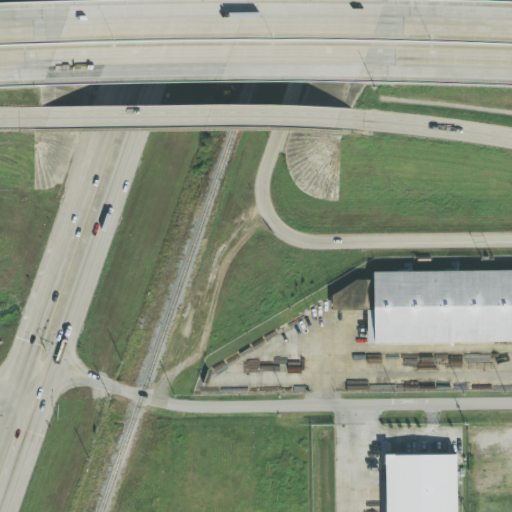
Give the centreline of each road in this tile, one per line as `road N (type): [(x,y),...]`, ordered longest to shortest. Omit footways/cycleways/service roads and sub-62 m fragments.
road 1 (primary): [(322,0),(263,169),(259,205),(270,222),(281,234),(323,244),(511,241)]
road 2 (primary): [(149,0),(0,439)]
road 3 (residential): [(85,378),(194,405),(511,401)]
road 4 (motorway): [(377,28),(59,31)]
road 5 (motorway): [(53,55),(369,51)]
road 6 (primary): [(32,118),(346,119)]
road 7 (primary): [(91,266),(181,0)]
road 8 (primary): [(346,119),(511,140)]
road 9 (motorway): [(369,51),(511,56)]
road 10 (motorway): [(511,32),(377,28)]
